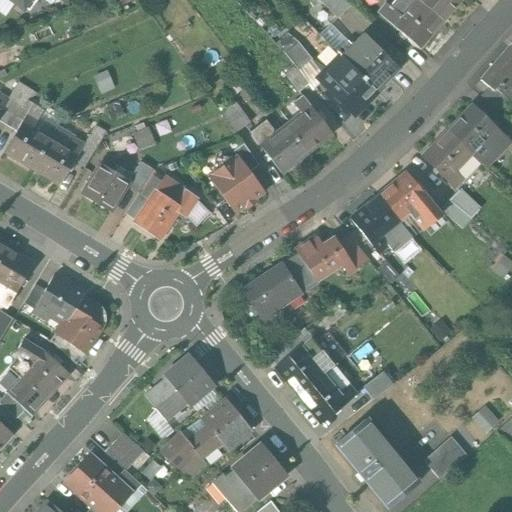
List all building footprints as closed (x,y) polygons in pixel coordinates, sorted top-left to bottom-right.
[(5,0),(25,13),(33,0),(5,0)] [(343,0),(328,0),(322,6),(336,20),(349,6),(343,0)] [(413,0),(399,0),(390,10),(385,6),(376,16),(392,30),(416,2),(413,0)] [(462,0),(417,0),(416,2),(441,24),(462,0)] [(416,2),(392,30),(417,52),(441,24),(416,2)] [(398,72),(364,38),(342,60),(376,93),(398,72)] [(311,61),(297,44),(284,56),(298,72),(311,61)] [(511,53),(508,50),(478,84),(491,95),(511,70),(511,53)] [(342,60),(340,58),(326,73),(323,70),(315,78),(335,98),(331,102),(336,107),(340,103),(354,117),(376,93),(342,60)] [(307,86),(292,69),(282,77),(297,94),(307,86)] [(0,114),(8,101),(0,95),(0,114)] [(331,138),(301,100),(290,109),(297,117),(284,127),(306,156),(331,138)] [(236,106),(222,116),(236,135),(250,125),(236,106)] [(489,127),(471,109),(446,134),(470,157),(484,171),(509,145),(494,130),(495,129),(490,125),(489,127)] [(50,139),(33,129),(39,119),(29,113),(4,155),(31,171),(50,139)] [(306,156),(284,127),(274,135),(265,122),(249,134),(281,176),(306,156)] [(131,133),(109,144),(114,156),(136,145),(131,133)] [(470,157),(446,134),(421,160),(454,191),(462,183),(453,174),(470,157)] [(68,150),(50,139),(31,171),(59,188),(84,146),(74,140),(68,150)] [(259,167),(243,146),(233,153),(236,158),(237,157),(249,174),(259,167)] [(249,174),(237,157),(236,158),(208,179),(235,216),(244,210),(245,211),(255,204),(254,202),(264,195),(249,174)] [(129,185),(101,167),(89,186),(91,188),(84,199),(110,215),(129,185)] [(404,175),(377,197),(399,224),(425,202),(404,175)] [(184,193),(164,179),(149,202),(136,222),(134,224),(160,241),(178,214),(180,211),(175,207),(184,193)] [(197,201),(184,193),(175,207),(180,211),(178,214),(185,219),(197,201)] [(477,214),(457,194),(449,203),(469,222),(477,214)] [(139,195),(125,215),(136,222),(149,202),(139,195)] [(399,224),(377,197),(349,220),(378,256),(388,248),(393,254),(411,239),(399,224)] [(368,262),(348,237),(337,245),(348,260),(347,261),(353,271),(368,262)] [(323,248),(316,239),(296,253),(298,256),(315,283),(347,261),(348,260),(337,245),(334,240),(323,248)] [(32,266),(4,249),(0,256),(0,307),(5,310),(32,266)] [(298,256),(243,293),(261,320),(300,294),(301,295),(315,284),(315,283),(298,256)] [(83,295),(53,277),(43,292),(35,307),(36,308),(63,324),(65,325),(81,298),(83,295)] [(43,292),(34,286),(22,305),(33,312),(36,308),(35,307),(43,292)] [(81,298),(65,325),(63,324),(60,329),(59,328),(55,333),(84,353),(101,330),(103,324),(104,317),(101,312),(96,307),(81,298)] [(336,303),(321,316),(329,327),(346,313),(336,303)] [(270,342),(255,324),(246,332),(261,350),(270,342)] [(84,353),(55,333),(49,342),(75,365),(84,353)] [(43,353),(23,341),(16,354),(33,364),(43,353)] [(309,342),(275,370),(298,398),(323,377),(332,369),(309,342)] [(33,364),(5,394),(23,411),(30,417),(68,376),(43,353),(33,364)] [(164,375),(166,378),(144,397),(155,410),(200,373),(186,357),(164,375)] [(364,385),(372,397),(391,384),(384,372),(364,385)] [(200,373),(155,410),(166,423),(173,417),(175,420),(180,416),(178,413),(188,404),(190,408),(213,389),(200,373)] [(323,377),(298,398),(321,425),(346,405),(323,377)] [(5,394),(0,400),(0,406),(16,420),(23,411),(5,394)] [(223,402),(201,420),(206,426),(186,442),(195,451),(236,418),(223,402)] [(472,417),(485,433),(499,421),(485,405),(472,417)] [(236,418),(195,451),(193,453),(200,461),(201,461),(221,445),(227,452),(249,433),(236,418)] [(386,449),(364,423),(337,446),(356,468),(354,470),(369,487),(371,486),(390,508),(416,486),(395,461),(397,459),(388,448),(386,449)] [(0,448),(11,436),(0,425),(0,448)] [(142,452),(122,433),(104,453),(123,471),(124,471),(142,452)] [(178,433),(159,454),(177,471),(193,453),(195,451),(186,442),(178,433)] [(450,441),(423,465),(438,482),(465,458),(450,441)] [(260,446),(238,464),(239,466),(223,479),(222,477),(212,485),(225,500),(272,461),(260,446)] [(193,453),(177,471),(189,482),(205,465),(201,461),(200,461),(193,453)] [(115,480),(89,456),(76,470),(118,507),(129,494),(130,494),(115,480)] [(272,461),(225,500),(234,511),(242,511),(285,477),(272,461)] [(113,511),(118,507),(76,470),(64,483),(90,507),(95,511),(113,511)] [(124,471),(123,471),(115,480),(130,494),(129,494),(132,497),(141,487),(124,471)] [(58,511),(47,503),(39,511),(58,511)]
